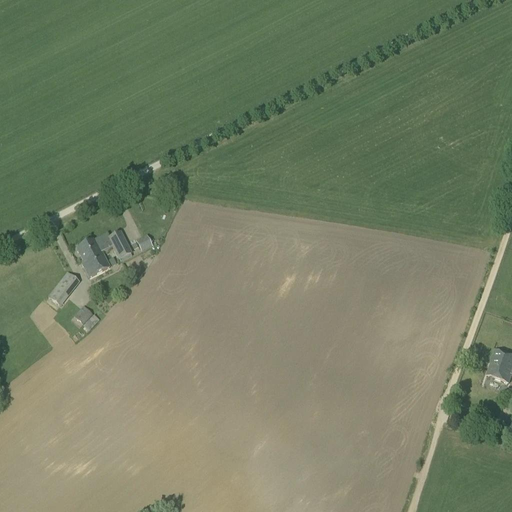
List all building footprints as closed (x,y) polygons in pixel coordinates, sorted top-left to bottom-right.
[(100,255),(100,254),(111,248),(118,262),(132,255),(120,233),(96,246),(94,241),(76,250),(82,264),(100,255)] [(141,253),(151,248),(146,238),(136,243),(141,253)] [(82,264),(81,264),(89,280),(110,269),(102,253),(100,254),(100,255),(82,264)] [(82,282),(71,272),(50,296),(61,306),(82,282)] [(82,327),(92,317),(83,308),(73,318),(82,327)] [(88,333),(99,322),(93,317),(83,328),(88,333)] [(511,375),(511,357),(495,352),(494,353),(492,352),(490,359),(492,360),(490,366),(486,376),(509,384),(511,375)] [(511,443),(511,421),(508,420),(501,439),(511,443)]
